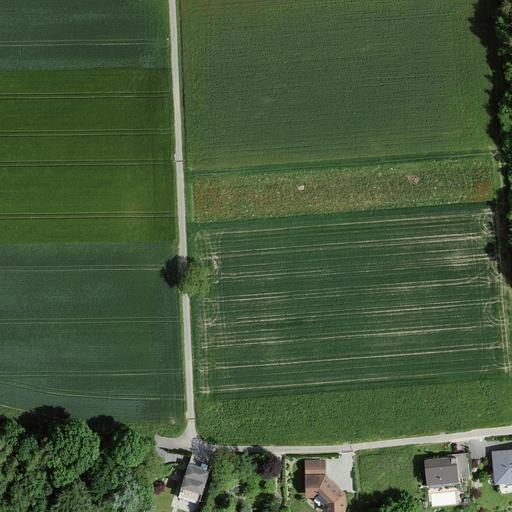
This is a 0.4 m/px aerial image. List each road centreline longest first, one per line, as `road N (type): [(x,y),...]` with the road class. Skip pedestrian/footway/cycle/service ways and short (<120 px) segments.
road 1 (track): [(172,0),(192,443)]
road 2 (residential): [(511,430),(319,449),(160,438)]
road 3 (track): [(511,228),(488,0)]
